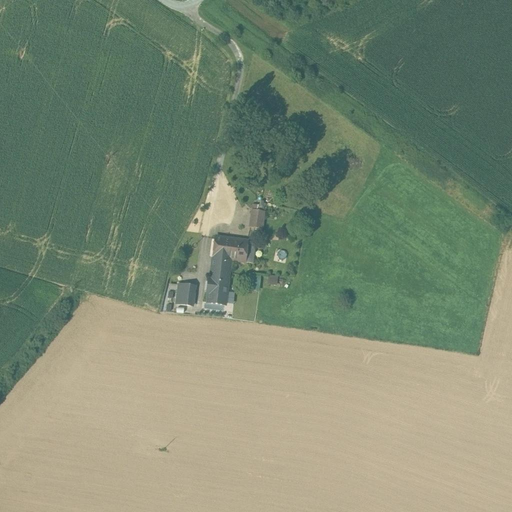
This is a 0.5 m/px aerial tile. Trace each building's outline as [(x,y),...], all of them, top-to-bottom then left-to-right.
[(264,213),(252,211),(249,227),(262,229),(264,213)] [(247,242),(215,238),(213,258),(212,263),(229,265),(230,261),(253,264),(255,244),(247,243),(247,242)] [(229,265),(212,263),(211,274),(228,277),(229,265)] [(228,277),(211,274),(208,303),(224,305),(228,277)] [(251,289),(260,290),(261,275),(251,275),(251,289)] [(187,287),(179,286),(177,297),(185,298),(187,287)] [(185,298),(177,297),(176,305),(184,305),(185,298)]
